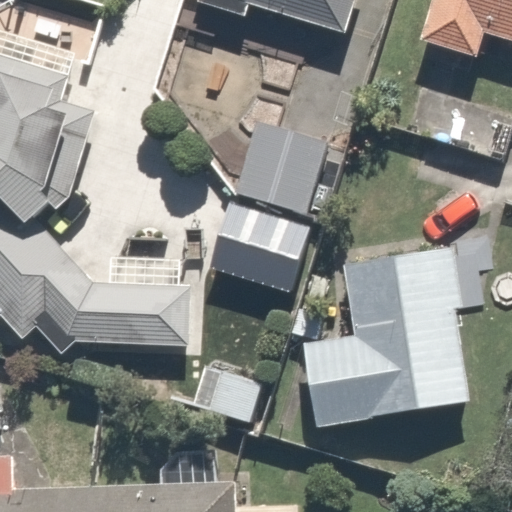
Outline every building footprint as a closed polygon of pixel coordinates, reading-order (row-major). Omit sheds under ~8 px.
[(258,4),(338,27),(346,0),(201,0),(255,16),(258,4)] [(481,55),(487,36),(511,42),(511,0),(433,0),(423,38),(481,55)] [(92,117),(0,71),(0,329),(39,368),(57,349),(168,355),(172,288),(104,284),(39,222),(92,117)] [(338,143),(252,122),(236,191),(321,211),(338,143)] [(451,235),(350,249),(361,328),(308,335),(321,420),(475,398),(451,235)] [(268,385),(230,368),(212,408),(250,425),(268,385)] [(259,511),(259,483),(17,487),(16,459),(0,459),(0,511),(259,511)]
